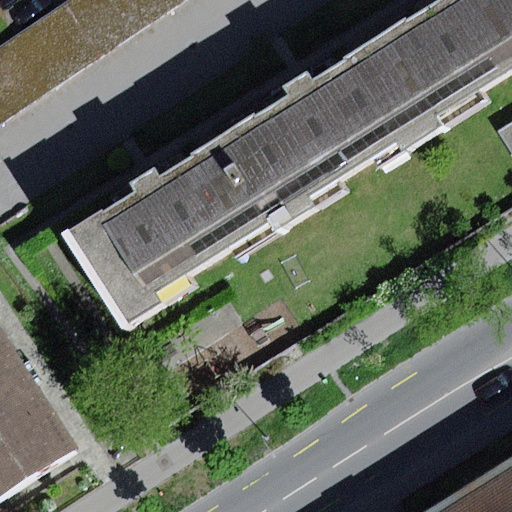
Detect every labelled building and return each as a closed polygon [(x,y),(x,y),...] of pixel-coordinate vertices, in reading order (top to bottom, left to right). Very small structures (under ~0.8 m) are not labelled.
[(67,0),(0,45),(0,122),(184,0),(67,0)] [(511,0),(434,0),(376,36),(439,137),(490,105),(482,92),(511,73),(511,0)] [(380,173),(439,137),(376,36),(313,76),(310,70),(296,79),(281,88),(286,94),(225,132),(286,231),(345,194),(338,184),(373,162),(380,173)] [(511,123),(499,131),(511,152),(511,123)] [(237,261),(286,231),(225,132),(160,173),(156,166),(144,174),(129,183),(133,190),(70,230),(129,325),(195,285),(190,277),(231,252),(237,261)] [(0,333),(0,499),(76,451),(29,378),(0,333)] [(511,511),(511,465),(461,496),(470,511),(511,511)] [(470,511),(461,496),(435,511),(470,511)]
